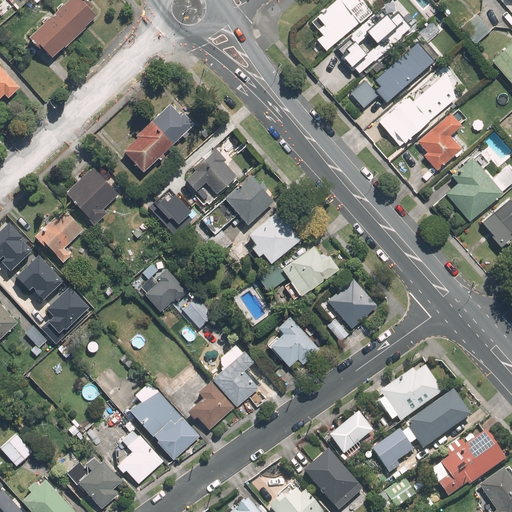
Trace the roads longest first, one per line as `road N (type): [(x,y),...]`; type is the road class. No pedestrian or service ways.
road 1 (residential): [(465,317),(422,322),(156,511)]
road 2 (secondary): [(465,317),(292,119)]
road 3 (secondary): [(124,66),(0,182)]
road 4 (secondary): [(292,119),(194,38)]
road 5 (secondary): [(217,21),(266,72),(292,119)]
